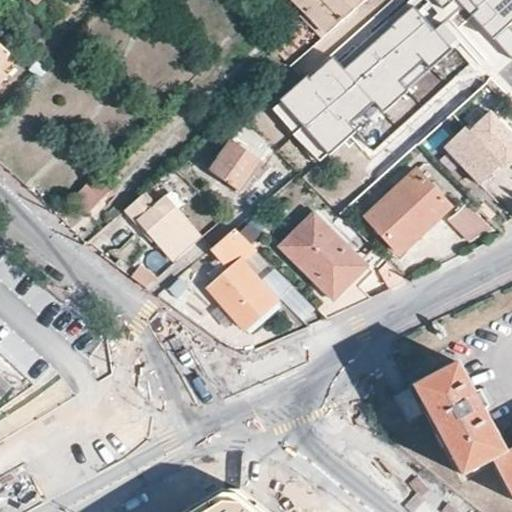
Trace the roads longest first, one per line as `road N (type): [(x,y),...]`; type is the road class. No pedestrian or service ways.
road 1 (residential): [(0,194),(199,363),(242,381)]
road 2 (tertiary): [(242,381),(511,256)]
road 3 (tertiary): [(242,381),(109,412),(0,475)]
road 4 (residential): [(434,511),(305,410),(242,381)]
road 5 (tertiary): [(83,511),(176,456),(242,381)]
